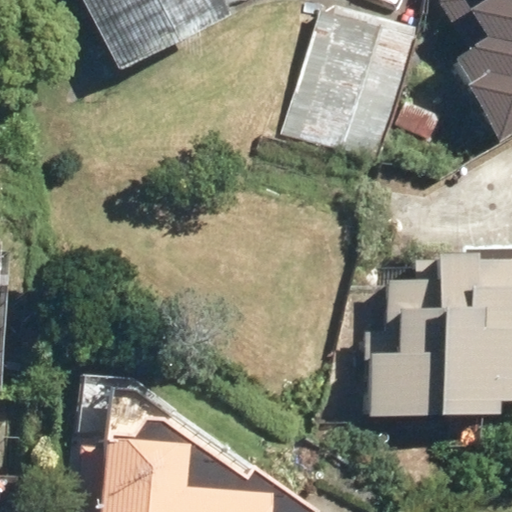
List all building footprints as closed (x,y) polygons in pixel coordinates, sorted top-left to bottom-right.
[(241,7),(237,0),(83,0),(120,70),(241,7)] [(511,0),(433,0),(467,49),(446,63),(501,144),(511,136),(511,0)] [(419,34),(323,1),(278,133),(374,165),(419,34)] [(384,327),(362,327),(360,413),(503,415),(503,398),(511,398),(511,253),(415,252),(415,275),(385,275),(384,327)] [(145,375),(85,373),(78,511),(278,511),(279,492),(189,488),(191,443),(142,440),(145,375)]
